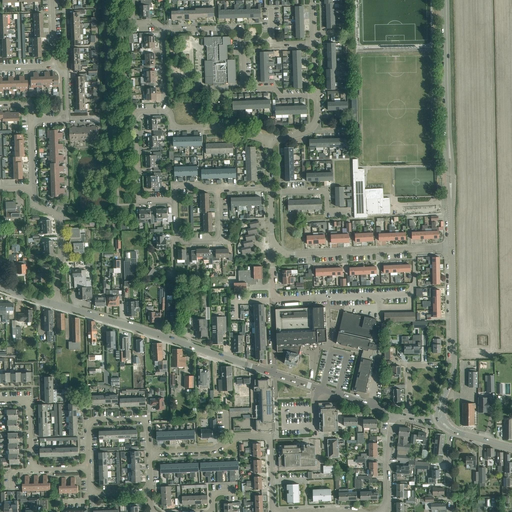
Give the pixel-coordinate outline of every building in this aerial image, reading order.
[(151,3),(143,3),(143,6),(139,6),(140,8),(141,8),(141,11),(150,11),(150,8),(152,8),(152,4),(151,4),(151,3)] [(85,10),(81,10),(74,10),(75,13),(71,13),(71,17),(69,17),(69,19),(80,18),(80,15),(85,14),(85,10)] [(150,11),(141,11),(141,14),(140,14),(140,17),(143,17),(143,20),(152,19),(152,18),(153,18),(152,14),(150,14),(150,11)] [(145,43),(155,43),(154,37),(148,37),(147,34),(141,34),(142,37),(145,37),(145,43)] [(213,37),(204,38),(204,39),(204,43),(204,46),(207,46),(207,48),(207,61),(205,61),(206,80),(206,85),(226,84),(226,83),(228,83),(228,84),(230,84),(236,83),(236,67),(235,60),(228,60),(228,55),(227,47),(227,45),(231,45),(231,37),(226,37),(218,37),(213,37)] [(155,43),(145,43),(142,43),(142,49),(140,49),(141,52),(142,52),(148,51),(148,49),(155,48),(155,43)] [(142,52),(142,55),(145,55),(146,60),(155,60),(155,54),(148,54),(148,51),(142,52)] [(155,60),(146,60),(146,66),(141,66),(141,69),(149,69),(149,66),(155,66),(155,60)] [(149,71),(149,69),(141,69),(141,72),(146,72),(146,77),(156,77),(156,71),(149,71)] [(74,83),(84,82),(84,77),(86,77),(86,74),(79,74),(79,77),(76,77),(76,81),(74,81),(74,83)] [(156,77),(146,77),(146,80),(141,80),(141,86),(143,86),(149,86),(149,83),(156,83),(156,77)] [(149,89),(149,86),(143,86),(144,92),(147,92),(147,95),(156,94),(156,88),(149,89)] [(156,94),(147,95),(147,100),(142,100),(142,103),(150,103),(150,100),(157,100),(156,94)] [(85,104),(75,104),(75,106),(77,106),(77,110),(81,110),(81,113),(88,112),(87,109),(85,109),(85,104)] [(148,125),(158,125),(157,119),(161,119),(161,116),(154,116),(154,119),(148,119),(148,125)] [(158,125),(148,125),(148,131),(156,130),(156,133),(162,133),(162,130),(158,130),(158,125)] [(162,133),(156,133),(156,136),(148,136),(149,142),(158,142),(158,139),(160,139),(161,138),(161,136),(162,136),(162,133)] [(158,142),(149,142),(149,148),(153,147),(154,150),(163,150),(162,147),(161,147),(161,145),(160,144),(158,144),(158,142)] [(146,162),(155,162),(160,161),(160,155),(160,152),(153,152),(153,155),(146,156),(146,162)] [(358,159),(353,159),(353,161),(353,185),(355,218),(368,217),(368,214),(390,213),(390,200),(390,198),(383,198),(380,198),(380,197),(379,195),(377,195),(375,194),(371,194),(370,195),(368,196),(367,194),(365,194),(365,189),(364,169),(358,169),(358,159)] [(156,165),(155,162),(146,162),(146,168),(154,168),(154,171),(161,171),(161,167),(157,167),(157,165),(156,165)] [(147,183),(156,182),(156,179),(158,179),(158,176),(161,176),(161,173),(154,173),(154,176),(147,176),(147,183)] [(378,191),(377,181),(367,181),(367,192),(378,191)] [(162,182),(156,182),(147,183),(147,189),(155,189),(155,192),(162,191),(162,188),(161,188),(161,182),(162,182)] [(20,217),(20,211),(20,207),(15,207),(15,202),(5,203),(5,208),(5,209),(6,209),(7,218),(20,217)] [(154,223),(154,216),(151,216),(151,209),(145,210),(145,219),(151,219),(151,223),(154,223)] [(162,219),(162,209),(156,209),(157,216),(154,216),(154,223),(157,223),(157,219),(162,219)] [(168,209),(162,209),(162,219),(168,218),(168,222),(171,222),(171,215),(168,215),(168,209)] [(145,219),(145,210),(140,210),(140,217),(137,217),(137,224),(140,224),(140,219),(145,219)] [(386,241),(385,234),(381,234),(381,227),(376,228),(377,235),(379,234),(379,241),(386,241)] [(85,247),(85,239),(85,234),(81,234),(80,228),(69,228),(70,239),(75,238),(75,244),(76,244),(75,246),(74,245),(74,254),(79,253),(79,252),(83,253),(84,253),(84,247),(85,247)] [(164,237),(153,237),(153,242),(154,243),(154,244),(155,245),(156,245),(157,245),(157,249),(161,249),(166,249),(166,240),(164,240),(164,237)] [(197,250),(190,251),(190,258),(190,263),(197,263),(197,257),(203,257),(203,249),(197,249),(197,250)] [(213,261),(213,254),(209,255),(209,249),(203,249),(203,257),(210,257),(210,258),(209,258),(210,265),(213,264),(213,261)] [(222,250),(223,258),(229,257),(229,261),(232,260),(232,254),(229,254),(229,249),(222,250)] [(190,263),(190,258),(186,258),(186,250),(179,250),(179,260),(185,260),(185,265),(190,265),(190,263)] [(223,258),(222,250),(216,250),(216,254),(213,254),(213,261),(220,261),(219,258),(223,258)] [(17,265),(17,269),(17,274),(25,273),(25,268),(27,268),(26,257),(23,257),(23,265),(17,265)] [(126,258),(124,258),(125,286),(130,286),(130,281),(137,281),(137,276),(136,259),(126,259),(126,258)] [(48,265),(43,265),(41,265),(41,271),(41,274),(37,274),(37,278),(34,278),(34,282),(37,282),(44,282),(44,271),(48,270),(48,265)] [(247,291),(247,289),(247,286),(249,286),(249,285),(256,285),(256,281),(257,281),(257,279),(263,279),(262,266),(254,267),(254,270),(238,271),(239,283),(234,283),(234,292),(247,291)] [(143,276),(152,282),(155,276),(153,275),(155,271),(150,268),(143,276)] [(350,268),(350,276),(347,276),(348,282),(351,282),(353,281),(352,275),(357,274),(356,268),(350,268)] [(79,288),(87,287),(86,270),(82,270),(78,270),(73,270),(73,277),(74,277),(75,288),(79,288)] [(92,287),(87,287),(79,288),(79,300),(87,300),(87,302),(92,302),(92,292),(92,287)] [(440,290),(434,290),(434,288),(430,288),(430,294),(433,293),(433,297),(440,297),(440,290)] [(95,298),(95,301),(96,306),(106,306),(106,298),(103,298),(103,297),(100,297),(100,298),(95,298)] [(133,302),(128,302),(128,308),(128,317),(136,316),(136,308),(139,308),(139,301),(133,301),(133,302)] [(149,311),(149,317),(149,323),(156,322),(156,320),(161,319),(160,313),(156,313),(156,312),(153,312),(153,311),(153,307),(147,307),(147,311),(149,311)] [(326,307),(275,309),(277,352),(287,352),(299,354),(301,346),(307,345),(308,345),(308,346),(308,345),(309,345),(317,345),(323,345),(322,342),(327,342),(326,311),(326,307)] [(18,314),(18,319),(18,322),(24,322),(24,323),(27,323),(28,326),(30,325),(31,325),(31,322),(32,322),(32,310),(24,310),(24,314),(18,314)] [(53,311),(43,311),(44,331),(48,331),(48,336),(47,336),(47,342),(55,342),(55,335),(54,336),(53,311)] [(169,324),(171,323),(171,328),(177,328),(176,312),(170,312),(171,319),(169,319),(169,324)] [(343,312),(336,344),(358,349),(363,350),(363,353),(361,358),(361,359),(358,375),(355,385),(354,390),(367,393),(376,354),(377,350),(377,319),(343,312)] [(415,312),(413,312),(404,312),(404,314),(395,314),(395,313),(384,313),(385,322),(415,321),(415,312)] [(188,317),(187,318),(187,323),(189,324),(191,324),(191,325),(192,327),(193,327),(193,331),(196,331),(197,337),(207,337),(207,332),(207,327),(206,319),(204,319),(193,320),(192,321),(192,318),(190,317),(188,317)] [(213,317),(213,339),(213,344),(223,344),(223,336),(225,336),(225,332),(227,332),(227,327),(227,317),(213,317)] [(79,318),(72,318),(72,319),(73,342),(69,342),(69,350),(80,350),(80,342),(79,318)] [(107,347),(116,347),(115,332),(107,332),(107,337),(108,337),(108,342),(107,342),(107,347)] [(234,336),(234,348),(234,353),(243,353),(243,335),(242,335),(242,333),(240,333),(240,335),(234,336)] [(432,344),(432,345),(431,349),(433,350),(433,353),(441,353),(441,339),(433,339),(433,344),(432,344)] [(144,340),(136,340),(136,345),(137,350),(137,352),(144,352),(144,345),(144,340)] [(417,346),(413,346),(413,353),(421,353),(421,347),(422,347),(422,340),(417,341),(417,346)] [(413,353),(413,346),(409,346),(409,341),(403,341),(403,347),(404,347),(404,353),(413,353)] [(162,343),(153,343),(154,361),(159,361),(159,370),(167,369),(167,360),(163,360),(162,343)] [(182,357),(182,349),(173,349),(173,358),(172,358),(172,367),(186,367),(186,357),(182,357)] [(256,351),(256,360),(262,360),(264,360),(264,351),(266,350),(256,351)] [(299,354),(287,352),(285,363),(289,364),(288,366),(292,367),(292,365),(297,366),(299,354)] [(233,391),(232,371),(232,366),(221,367),(222,380),(218,380),(219,391),(233,391)] [(392,371),(393,374),(395,374),(395,377),(400,377),(400,374),(400,366),(391,366),(392,371)] [(209,385),(209,375),(209,370),(203,371),(203,370),(198,370),(199,386),(199,388),(204,388),(209,388),(209,385)] [(477,372),(474,372),(469,372),(469,387),(477,387),(477,372)] [(237,393),(238,393),(250,392),(249,374),(244,374),(244,373),(237,374),(237,393)] [(194,388),(194,376),(185,376),(185,388),(194,388)] [(119,378),(111,378),(111,379),(116,379),(116,386),(111,385),(120,388),(120,378),(119,378)] [(256,418),(257,430),(257,432),(273,431),(273,422),(275,422),(274,387),(272,387),(271,379),(255,380),(255,387),(254,387),(254,391),(259,391),(259,405),(256,405),(256,415),(256,418)] [(164,404),(164,398),(156,399),(151,399),(151,401),(151,406),(156,406),(156,410),(157,410),(158,410),(160,410),(161,409),(164,409),(164,404)] [(478,412),(478,413),(488,413),(488,412),(488,408),(489,408),(489,402),(489,403),(488,403),(488,398),(478,398),(479,398),(478,412)] [(318,403),(319,407),(319,416),(319,425),(319,428),(320,432),(338,431),(337,407),(338,407),(337,407),(337,403),(338,403),(338,402),(337,402),(335,402),(318,403)] [(463,403),(463,426),(474,426),(474,408),(476,408),(476,403),(463,403)] [(201,430),(202,438),(208,438),(213,437),(213,435),(217,435),(216,419),(210,419),(211,429),(201,430)] [(397,460),(408,461),(410,444),(407,444),(407,440),(409,440),(410,428),(400,427),(398,443),(397,450),(398,450),(397,460)] [(412,434),(411,439),(411,443),(414,443),(415,439),(418,440),(418,438),(424,439),(423,442),(427,442),(427,438),(426,438),(426,433),(418,432),(418,435),(412,434)] [(436,434),(435,439),(435,444),(433,460),(442,461),(445,435),(436,434)] [(328,447),(328,449),(328,458),(339,457),(338,445),(345,445),(344,441),(338,441),(338,439),(327,439),(328,443),(327,443),(328,447)] [(316,466),(315,446),(310,446),(310,445),(307,445),(307,446),(305,446),(305,445),(299,445),(299,446),(297,447),(297,445),(294,445),(294,447),(292,447),(292,445),(289,445),(289,447),(287,447),(287,445),(279,446),(280,457),(279,457),(279,467),(285,467),(300,466),(300,467),(316,466)] [(494,452),(494,448),(487,449),(487,452),(485,452),(485,457),(485,459),(493,459),(494,456),(495,456),(495,452),(494,452)] [(377,450),(369,450),(369,454),(361,454),(361,456),(358,457),(358,460),(365,460),(365,458),(367,458),(367,457),(377,456),(377,450)] [(475,467),(475,462),(475,457),(466,457),(466,464),(471,464),(472,464),(472,467),(475,467)] [(419,472),(419,469),(429,469),(429,462),(415,462),(415,469),(415,472),(419,472)] [(323,466),(324,474),(331,474),(335,473),(335,465),(323,466)] [(404,474),(409,474),(409,466),(397,466),(397,470),(396,470),(396,473),(397,473),(404,473),(404,474)] [(428,484),(431,484),(436,484),(436,478),(439,478),(439,470),(437,470),(436,467),(431,467),(431,470),(432,470),(432,478),(428,478),(428,484)] [(369,469),(369,476),(369,479),(377,479),(377,469),(369,469)] [(288,503),(300,502),(299,484),(287,485),(288,503)] [(369,492),(369,499),(378,499),(378,491),(378,492),(374,492),(373,488),(369,488),(369,492)] [(313,502),(331,501),(331,489),(313,490),(313,502)] [(348,500),(348,492),(339,493),(339,501),(348,500)] [(356,492),(348,492),(348,500),(357,500),(356,492)] [(369,492),(361,492),(360,492),(361,500),(369,499),(369,492)]
